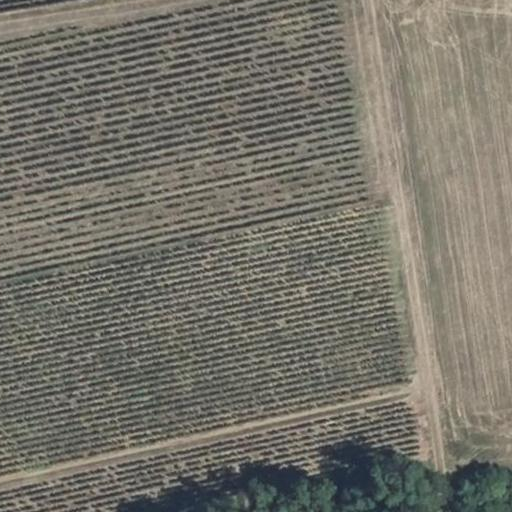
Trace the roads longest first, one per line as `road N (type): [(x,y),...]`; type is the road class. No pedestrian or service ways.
road 1 (track): [(446,511),(373,0)]
road 2 (track): [(0,482),(431,390)]
